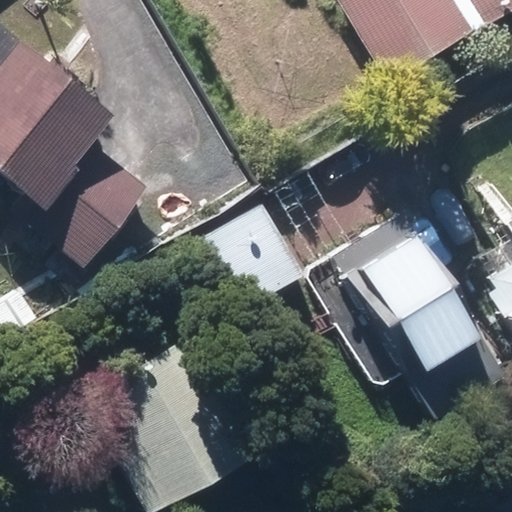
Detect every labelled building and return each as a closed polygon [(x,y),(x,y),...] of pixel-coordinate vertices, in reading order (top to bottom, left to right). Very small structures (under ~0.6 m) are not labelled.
[(511,7),(511,0),(329,0),(377,84),(511,7)] [(0,188),(9,178),(37,199),(22,220),(86,268),(149,185),(88,140),(111,109),(0,25),(0,188)] [(305,276),(260,201),(184,247),(229,322),(305,276)] [(507,369),(416,226),(340,274),(431,417),(507,369)] [(511,257),(487,272),(511,315),(511,257)] [(188,334),(80,395),(145,511),(152,511),(255,454),(188,334)]
